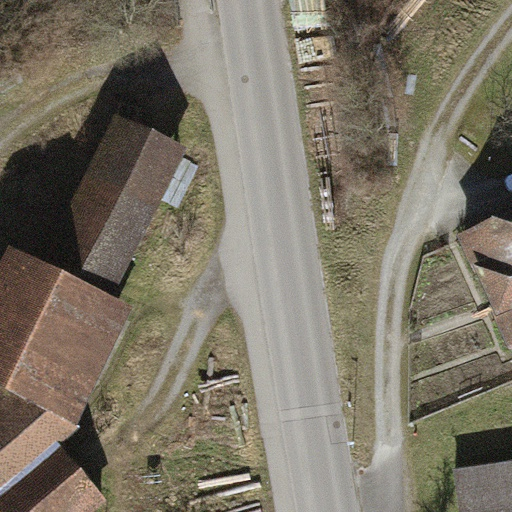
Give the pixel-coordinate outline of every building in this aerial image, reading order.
[(112,108),(44,267),(129,303),(198,144),(112,108)] [(511,210),(455,236),(505,346),(511,343),(511,210)] [(12,257),(0,285),(0,393),(80,427),(129,303),(44,267),(12,257)] [(0,393),(0,511),(92,511),(95,510),(49,459),(80,427),(0,393)] [(511,511),(511,465),(452,476),(458,511),(511,511)]
